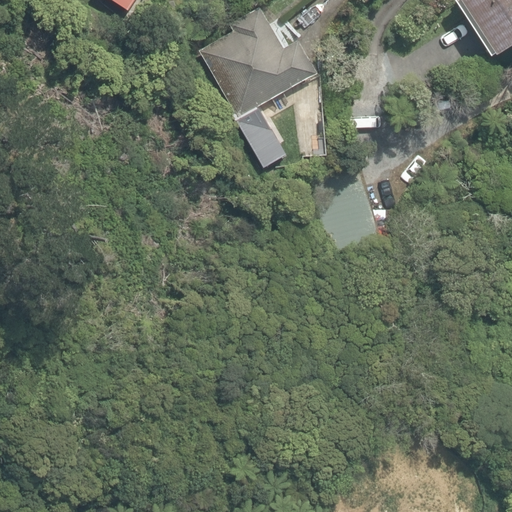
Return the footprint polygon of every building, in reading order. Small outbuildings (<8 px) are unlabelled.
[(113,0),(126,8),(131,0),(113,0)] [(158,0),(165,19),(208,5),(206,0),(158,0)] [(511,0),(458,0),(492,52),(511,38),(511,0)] [(198,48),(236,115),(315,71),(296,37),(282,46),(259,5),(228,22),(232,29),(198,48)] [(330,262),(381,249),(358,165),(308,178),(330,262)]
